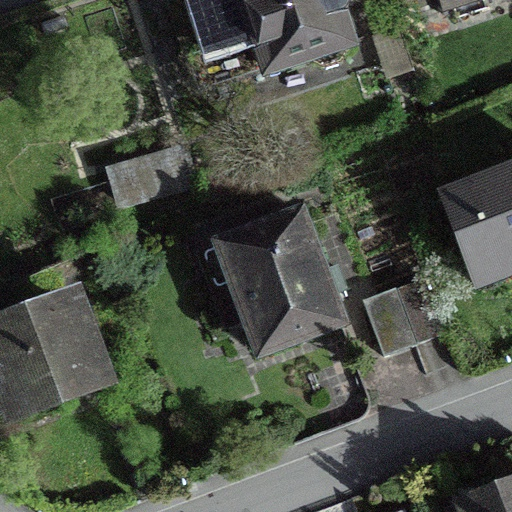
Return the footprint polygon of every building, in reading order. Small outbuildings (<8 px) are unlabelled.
[(343,54),(341,49),(347,46),(338,17),(344,10),(345,0),(198,0),(168,10),(196,95),(264,72),(265,74),(308,60),(310,65),(321,70),(337,64),(343,54)] [(435,0),(441,14),(483,0),(435,0)] [(511,276),(511,267),(510,263),(511,262),(511,173),(440,201),(475,291),(511,276)] [(230,285),(257,358),(340,327),(319,273),(298,217),(215,248),(216,252),(203,257),(202,262),(213,288),(219,290),(230,285)] [(443,338),(422,282),(393,292),(415,348),(443,338)] [(361,305),(381,360),(415,348),(393,292),(361,305)] [(66,310),(0,334),(0,368),(15,409),(92,379),(66,310)] [(511,511),(511,485),(456,506),(458,511),(511,511)]
